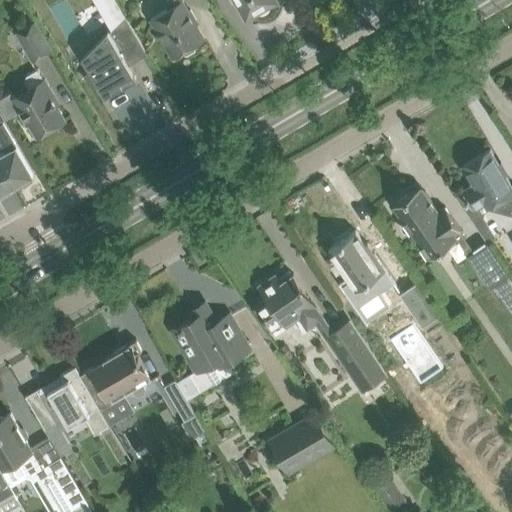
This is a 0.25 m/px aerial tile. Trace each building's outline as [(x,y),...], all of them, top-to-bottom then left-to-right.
[(180,0),(166,0),(165,3),(168,8),(151,18),(173,56),(181,51),(187,53),(195,48),(196,42),(204,37),(195,22),(194,23),(188,12),(189,11),(182,0),(181,0),(180,0)] [(239,0),(247,13),(254,9),(255,10),(257,11),(258,12),(260,13),(262,13),(263,13),(265,13),(267,12),(268,11),(269,9),(270,8),(270,7),(270,5),(270,3),(270,2),(269,0),(233,0),(234,0),(239,0)] [(145,52),(146,51),(123,14),(82,56),(105,95),(136,77),(127,61),(144,51),(145,52)] [(16,31),(32,59),(51,48),(35,21),(16,31)] [(44,78),(37,68),(26,74),(24,81),(28,87),(14,96),(11,91),(0,98),(0,105),(7,117),(20,109),(28,122),(30,121),(38,135),(65,119),(51,95),(54,94),(44,78)] [(0,154),(0,162),(13,186),(34,174),(0,114),(0,138),(7,150),(0,154)] [(511,186),(490,149),(463,164),(474,183),(464,190),(464,191),(479,213),(490,207),(506,212),(511,208),(511,186)] [(0,193),(13,186),(0,162),(0,193)] [(439,210),(424,189),(416,195),(413,190),(393,204),(403,219),(403,220),(402,221),(401,222),(401,223),(400,225),(401,226),(401,227),(402,228),(403,229),(404,230),(405,231),(406,231),(408,231),(410,231),(411,230),(429,256),(462,234),(460,231),(462,229),(445,206),(439,210)] [(395,282),(367,242),(365,243),(355,229),(329,248),(366,302),(395,282)] [(511,276),(487,241),(486,242),(468,254),(491,287),(496,284),(511,306),(511,276)] [(200,249),(193,253),(199,262),(206,258),(200,249)] [(314,303),(293,272),(280,281),(276,274),(260,285),(268,297),(256,305),(271,327),(295,310),(298,314),(297,324),(304,335),(314,328),(360,395),(390,375),(351,318),(332,331),(323,317),(314,303)] [(418,282),(399,296),(421,328),(440,315),(418,282)] [(231,370),(226,362),(250,347),(229,312),(216,320),(208,307),(179,324),(180,327),(173,331),(178,339),(186,353),(189,351),(209,384),(231,370)] [(104,359),(80,373),(110,423),(135,408),(126,394),(133,390),(136,395),(140,397),(147,392),(148,388),(145,383),(151,379),(141,361),(142,360),(139,355),(137,355),(136,352),(142,349),(135,338),(104,357),(104,359)] [(67,379),(48,389),(60,409),(64,417),(80,407),(86,417),(95,432),(110,423),(80,373),(76,365),(60,374),(61,375),(63,373),(67,379)] [(176,378),(164,385),(185,419),(196,413),(176,378)] [(57,421),(52,414),(48,407),(37,413),(45,428),(57,421)] [(319,410),(269,439),(288,472),(338,443),(319,410)] [(31,447),(11,411),(0,417),(0,465),(9,481),(26,472),(30,473),(53,511),(70,511),(72,508),(77,505),(66,485),(75,479),(50,436),(31,447)] [(0,511),(2,511),(20,502),(13,491),(15,490),(9,481),(0,465),(0,511)] [(386,468),(370,480),(391,511),(401,511),(412,505),(386,468)]
